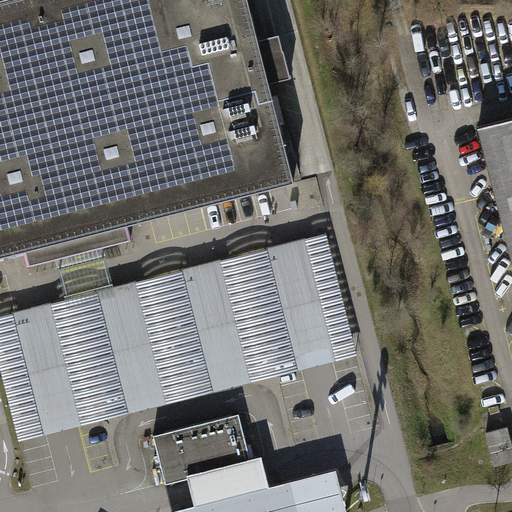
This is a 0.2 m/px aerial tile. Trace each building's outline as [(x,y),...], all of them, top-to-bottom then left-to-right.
[(291,187),(242,0),(0,0),(0,262),(77,243),(291,187)] [(511,117),(478,126),(511,258),(511,117)] [(32,309),(0,317),(0,360),(21,441),(62,431),(147,409),(232,387),(319,365),(361,354),(330,233),(287,244),(202,266),(116,287),(32,309)] [(166,483),(189,477),(252,461),(251,458),(239,412),(154,434),(166,483)] [(511,436),(509,425),(485,431),(493,464),(511,459),(511,436)] [(262,455),(251,458),(252,461),(189,477),(195,504),(164,511),(346,511),(347,511),(336,469),(269,486),(262,455)]
